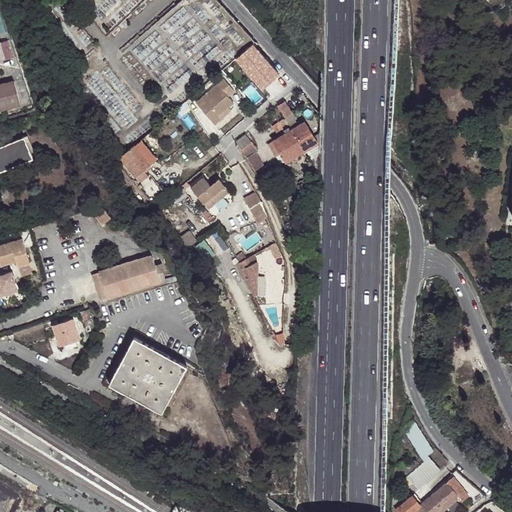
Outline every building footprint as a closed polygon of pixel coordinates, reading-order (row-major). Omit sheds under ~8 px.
[(255,41),(237,57),(263,87),(281,71),(255,41)] [(0,110),(22,105),(15,79),(0,83),(0,110)] [(219,117),(229,109),(233,104),(227,97),(234,92),(223,80),(196,104),(214,126),(221,120),(219,117)] [(286,101),(279,105),(285,116),(291,113),(292,112),(286,101)] [(231,112),(229,109),(219,117),(221,120),(231,112)] [(298,125),(291,113),(285,116),(293,129),(298,125)] [(287,125),(284,120),(278,124),(281,128),(287,125)] [(293,129),(305,151),(318,143),(308,126),(306,122),(305,121),(298,125),(293,129)] [(285,163),(305,151),(293,129),(269,144),(276,156),(280,154),(285,163)] [(258,150),(247,132),(235,140),(247,158),(256,152),(258,150)] [(0,146),(0,172),(33,158),(24,136),(0,146)] [(135,144),(151,164),(157,159),(140,140),(135,144)] [(124,153),(119,158),(135,177),(151,164),(135,144),(124,153)] [(256,152),(247,158),(255,169),(263,164),(256,152)] [(262,168),(267,175),(276,170),(271,162),(262,168)] [(211,187),(208,184),(204,178),(190,189),(203,205),(210,200),(216,195),(221,201),(230,193),(219,180),(211,187)] [(217,178),(208,184),(211,187),(219,180),(217,178)] [(186,183),(180,188),(183,192),(189,186),(186,183)] [(262,201),(257,193),(244,200),(258,226),(270,221),(262,201)] [(216,195),(210,200),(214,206),(221,201),(216,195)] [(111,219),(102,207),(91,211),(99,222),(111,219)] [(196,242),(189,230),(174,240),(184,254),(194,247),(198,244),(196,242)] [(18,266),(29,262),(22,239),(0,245),(0,265),(16,261),(17,266),(18,266)] [(276,242),(269,246),(275,259),(283,256),(276,242)] [(242,260),(237,263),(257,296),(261,294),(260,262),(254,252),(247,257),(242,260)] [(152,255),(99,271),(102,281),(104,289),(107,298),(161,281),(160,280),(157,273),(152,255)] [(31,269),(29,262),(18,266),(20,272),(31,269)] [(10,270),(0,273),(0,294),(5,292),(18,287),(15,280),(11,269),(10,270)] [(165,270),(157,273),(160,280),(165,278),(175,275),(176,275),(174,271),(166,273),(165,270)] [(102,281),(99,271),(91,274),(94,284),(95,283),(98,291),(96,291),(99,301),(107,298),(104,289),(102,281)] [(87,332),(97,328),(91,308),(82,311),(87,332)] [(61,323),(58,324),(53,325),(60,345),(64,344),(75,341),(79,339),(73,319),(61,323)] [(108,385),(134,399),(138,393),(144,396),(140,403),(161,414),(186,366),(133,338),(108,385)] [(75,341),(64,344),(66,350),(77,347),(75,341)] [(138,393),(134,399),(140,403),(144,396),(138,393)] [(405,417),(404,437),(426,464),(431,460),(437,455),(421,435),(405,417)] [(431,460),(426,464),(409,478),(411,480),(419,490),(441,471),(431,460)] [(411,480),(409,478),(407,475),(398,483),(400,489),(411,480)] [(452,478),(432,495),(445,509),(459,497),(461,499),(462,501),(468,496),(452,478)] [(402,505),(412,495),(407,490),(398,499),(402,505)] [(402,505),(396,509),(398,511),(414,511),(417,509),(421,506),(421,505),(418,502),(412,495),(402,505)] [(423,503),(421,505),(421,506),(417,509),(418,511),(441,511),(445,509),(432,495),(423,503)] [(459,497),(445,509),(447,511),(461,499),(459,497)] [(467,511),(473,507),(468,502),(463,507),(467,511)]
